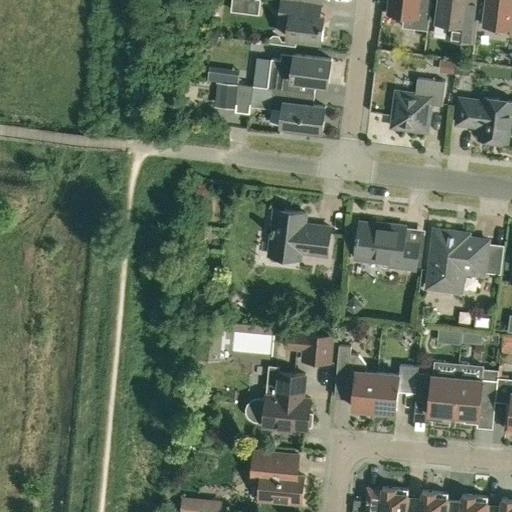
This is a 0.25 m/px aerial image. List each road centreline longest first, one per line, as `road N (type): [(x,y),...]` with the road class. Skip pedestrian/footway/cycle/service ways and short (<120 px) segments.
road 1 (residential): [(334,511),(339,449),(511,465)]
road 2 (residential): [(345,169),(367,0)]
road 3 (residential): [(511,190),(345,169)]
